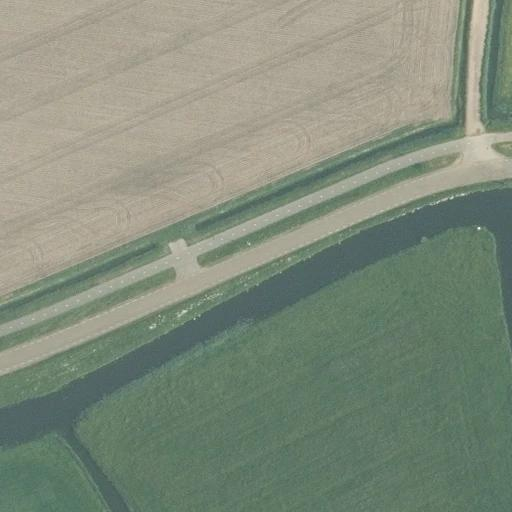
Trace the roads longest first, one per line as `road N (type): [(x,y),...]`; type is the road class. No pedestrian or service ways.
road 1 (tertiary): [(511,166),(420,186),(0,360)]
road 2 (track): [(474,169),(478,0)]
